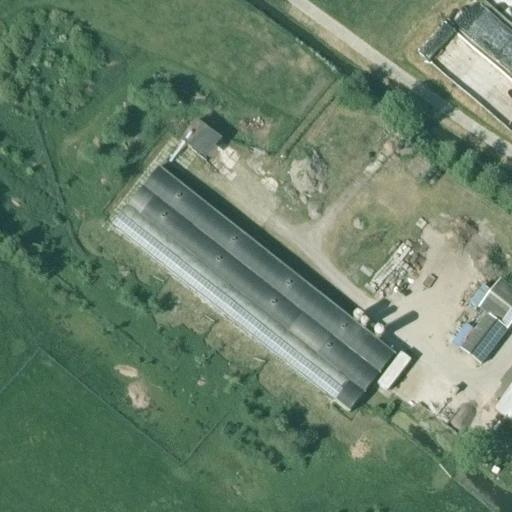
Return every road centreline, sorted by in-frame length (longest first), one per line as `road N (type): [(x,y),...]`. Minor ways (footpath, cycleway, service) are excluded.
road 1 (track): [(511,151),(297,0)]
road 2 (track): [(303,254),(425,95)]
